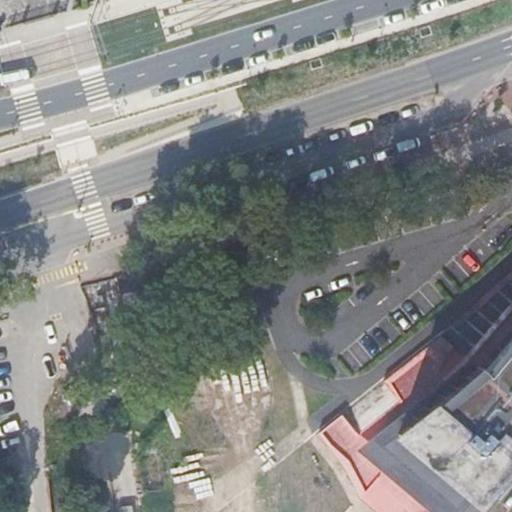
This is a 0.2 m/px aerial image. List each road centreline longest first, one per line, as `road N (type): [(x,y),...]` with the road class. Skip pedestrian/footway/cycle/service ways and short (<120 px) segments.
road 1 (primary): [(0,216),(511,42)]
road 2 (motorway): [(0,124),(384,0)]
road 3 (primary): [(384,0),(0,113)]
road 4 (motorway): [(261,0),(0,84)]
road 5 (residential): [(38,463),(0,314)]
